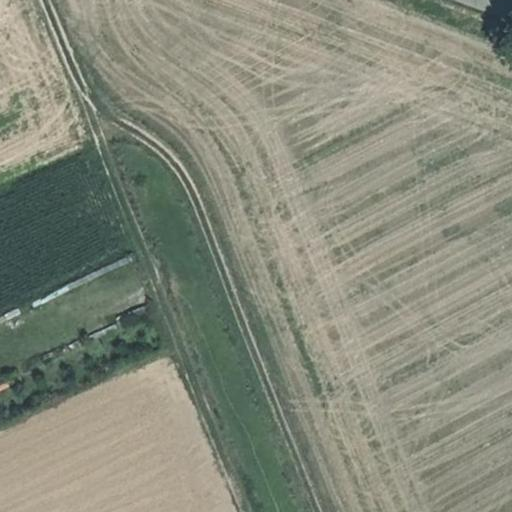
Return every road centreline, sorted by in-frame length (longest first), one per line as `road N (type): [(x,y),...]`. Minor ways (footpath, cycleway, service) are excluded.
road 1 (track): [(257,511),(44,0)]
road 2 (track): [(326,511),(192,156),(86,100)]
